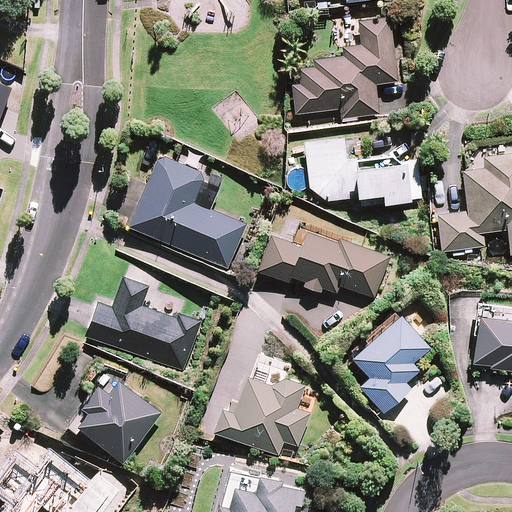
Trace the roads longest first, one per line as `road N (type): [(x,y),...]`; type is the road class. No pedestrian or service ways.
road 1 (residential): [(81,0),(59,204),(0,342)]
road 2 (residential): [(406,511),(420,489),(458,466),(511,464)]
